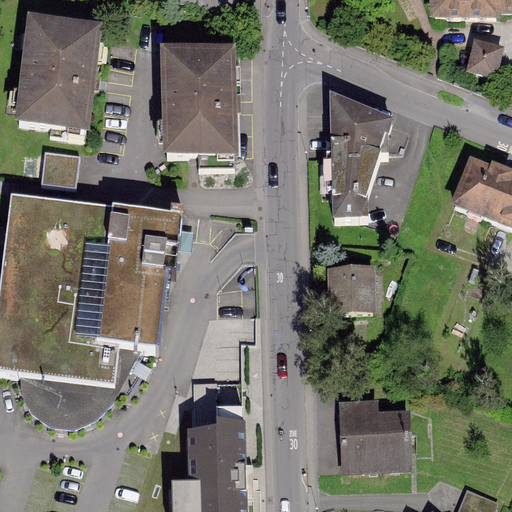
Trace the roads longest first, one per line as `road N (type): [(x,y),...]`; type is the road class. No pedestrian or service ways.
road 1 (tertiary): [(292,56),(283,86),(294,511)]
road 2 (residential): [(511,140),(292,56)]
